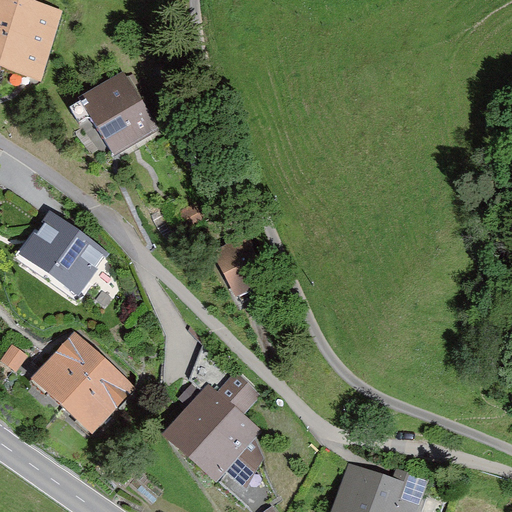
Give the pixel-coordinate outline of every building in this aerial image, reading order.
[(0,59),(2,60),(18,8),(0,2),(0,59)] [(51,18),(18,8),(2,60),(36,70),(51,18)] [(119,82),(88,101),(117,146),(147,127),(119,82)] [(51,218),(24,257),(56,278),(59,273),(81,289),(104,255),(51,218)] [(245,234),(228,243),(231,250),(217,257),(241,304),(257,296),(252,285),(263,280),(248,249),(252,247),(245,234)] [(190,380),(207,395),(174,434),(219,473),(224,466),(244,483),(261,454),(252,434),(236,420),(257,396),(205,339),(190,380)] [(42,379),(67,402),(101,366),(75,342),(42,379)] [(127,390),(101,366),(67,402),(93,425),(127,390)] [(352,475),(339,511),(399,511),(405,496),(420,501),(425,484),(397,474),(393,488),(352,475)]
